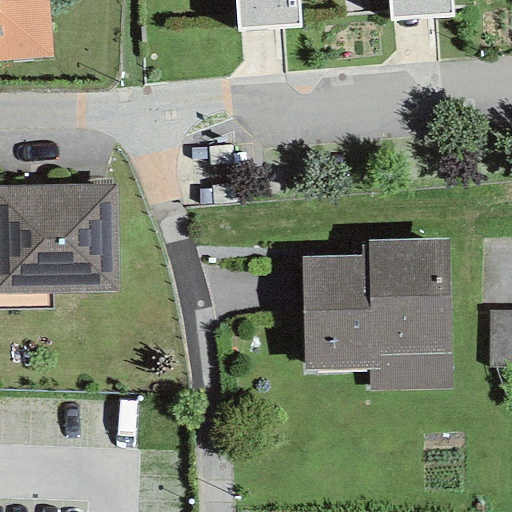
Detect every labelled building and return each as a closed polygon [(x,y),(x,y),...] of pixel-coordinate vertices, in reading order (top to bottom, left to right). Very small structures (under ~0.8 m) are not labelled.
[(46,0),(0,0),(0,61),(51,58),(46,0)] [(294,0),(234,0),(237,29),(297,25),(294,0)] [(449,0),(387,0),(389,21),(451,17),(449,0)] [(110,184),(0,187),(0,293),(114,289),(110,184)] [(360,257),(300,257),(304,369),(368,368),(370,391),(451,389),(448,239),(360,241),(360,257)] [(511,368),(511,311),(489,311),(487,368),(511,368)]
